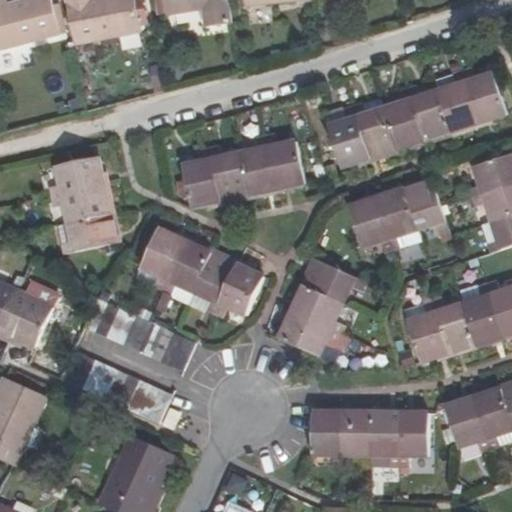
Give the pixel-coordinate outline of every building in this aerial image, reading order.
[(0,0),(0,50),(61,35),(51,0),(22,0),(9,4),(1,6),(0,0)] [(67,0),(76,45),(142,32),(136,0),(67,0)] [(164,0),(167,16),(203,10),(206,28),(232,23),(228,0),(164,0)] [(464,72),(481,123),(508,114),(494,74),(478,79),(475,69),(464,72)] [(464,72),(454,74),(457,85),(440,90),(454,132),(481,123),(464,72)] [(440,90),(457,85),(454,74),(436,80),(440,90)] [(409,90),(426,141),(454,132),(440,90),(421,95),(419,87),(409,90)] [(384,108),(398,149),(426,141),(409,90),(398,93),(401,103),(384,108)] [(381,100),(363,105),(366,114),(384,108),(381,100)] [(366,114),(363,105),(353,107),(370,158),(398,149),(384,108),(366,114)] [(347,121),(330,126),(343,167),(370,158),(353,107),(343,111),(347,121)] [(343,108),(325,114),(330,126),(347,121),(343,111),(343,108)] [(266,136),(278,189),(306,183),(298,141),(278,145),(277,134),(266,136)] [(242,153),(251,195),(278,189),(266,136),(255,139),(257,150),(242,153)] [(209,149),(221,201),(251,195),(242,153),(222,157),(219,147),(209,149)] [(184,165),(193,206),(221,201),(209,149),(199,151),(200,162),(184,165)] [(511,155),(477,167),(482,185),(472,189),(475,199),(511,186),(511,155)] [(55,196),(105,185),(99,158),(59,166),(63,184),(54,186),(55,196)] [(443,209),(433,179),(405,189),(419,229),(437,223),(440,235),(450,232),(443,209)] [(58,206),(67,204),(71,223),(112,214),(105,185),(55,196),(58,206)] [(494,222),(511,215),(511,186),(475,199),(478,207),(488,205),(494,222)] [(394,251),(405,247),(401,235),(419,229),(405,189),(376,199),(394,251)] [(470,200),(475,199),(472,189),(467,191),(470,200)] [(380,242),(385,254),(394,251),(376,199),(350,208),(363,248),(380,242)] [(112,214),(71,223),(75,242),(66,244),(68,253),(118,242),(112,214)] [(500,241),(490,244),(493,254),(511,247),(511,215),(494,222),(495,225),(500,241)] [(495,225),(485,228),(490,244),(500,241),(495,225)] [(401,235),(405,247),(422,241),(419,229),(401,235)] [(158,275),(153,285),(166,291),(188,242),(161,230),(142,268),(158,275)] [(166,291),(177,296),(182,286),(198,293),(216,255),(188,242),(166,291)] [(212,300),(207,310),(219,315),(241,267),(216,255),(198,293),(212,300)] [(305,284),(344,302),(352,285),(363,289),(367,281),(316,259),(305,284)] [(241,267),(219,315),(228,319),(233,309),(248,316),(266,278),(241,267)] [(142,268),(138,278),(153,285),(158,275),(142,268)] [(0,332),(19,292),(0,283),(0,332)] [(488,285),(505,336),(511,333),(511,289),(501,293),(497,283),(488,285)] [(293,312),(343,335),(347,326),(336,321),(344,302),(305,284),(293,312)] [(488,285),(477,289),(480,300),(464,305),(478,344),(505,336),(488,285)] [(182,286),(177,296),(193,304),(198,293),(182,286)] [(464,305),(480,300),(477,289),(461,294),(464,305)] [(13,338),(24,344),(36,349),(55,309),(19,292),(0,332),(0,337),(11,343),(13,338)] [(198,293),(193,304),(207,310),(212,300),(198,293)] [(461,294),(443,300),(447,310),(464,305),(461,294)] [(151,322),(99,299),(93,314),(89,323),(187,367),(197,343),(179,336),(151,322)] [(447,310),(443,300),(432,303),(449,354),(478,344),(464,305),(447,310)] [(424,317),(409,322),(423,363),(449,354),(432,303),(421,307),(424,317)] [(421,307),(406,311),(409,322),(424,317),(421,307)] [(328,338),(339,343),(343,335),(293,312),(280,339),(320,357),(328,338)] [(89,323),(86,328),(185,372),(187,367),(89,323)] [(11,343),(21,349),(24,344),(13,338),(11,343)] [(76,351),(74,356),(172,400),(174,395),(76,351)] [(74,356),(63,380),(161,424),(172,400),(74,356)] [(48,397),(7,378),(0,391),(0,458),(14,465),(16,466),(48,397)] [(511,442),(511,414),(504,389),(475,399),(491,449),(511,442)] [(483,452),(491,449),(475,399),(447,408),(460,447),(479,441),(483,452)] [(181,427),(187,412),(176,406),(169,422),(181,427)] [(335,467),(343,467),(343,413),(315,413),(315,454),(335,455),(335,467)] [(353,455),(372,455),(372,414),(343,413),(343,467),(353,467),(353,455)] [(392,467),(402,467),(403,414),(372,414),(372,455),(392,455),(392,467)] [(411,455),(430,456),(431,414),(403,414),(402,467),(411,468),(411,455)] [(102,506),(115,511),(155,511),(156,511),(150,509),(160,488),(174,454),(133,435),(102,506)] [(150,509),(156,511),(165,491),(160,488),(150,509)] [(251,511),(230,502),(225,511),(251,511)]
